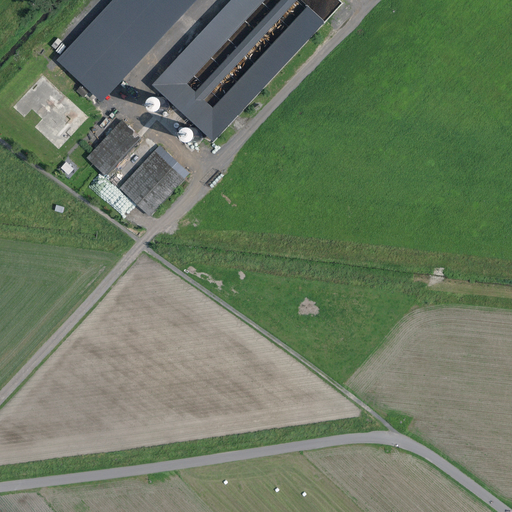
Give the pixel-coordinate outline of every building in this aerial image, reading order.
[(113,0),(57,61),(103,103),(198,0),(113,0)] [(265,0),(232,0),(153,85),(214,142),(325,22),(308,7),(213,108),(205,100),(298,0),(281,0),(196,92),(187,84),(265,0)] [(156,112),(159,113),(162,112),(164,111),(166,109),(167,107),(167,104),(167,102),(165,100),(163,98),(161,97),(158,97),(156,98),(154,100),(152,102),(152,104),(152,107),(153,109),(154,111),(156,112)] [(141,138),(122,120),(87,159),(106,176),(141,138)] [(190,143),(192,143),(195,143),(198,142),(199,140),(200,138),(201,135),(200,132),(199,130),(197,129),(194,128),(191,128),(189,129),(187,130),(186,132),(185,135),(185,137),(186,140),(188,141),(190,143)] [(190,173),(160,145),(119,188),(149,216),(190,173)]
